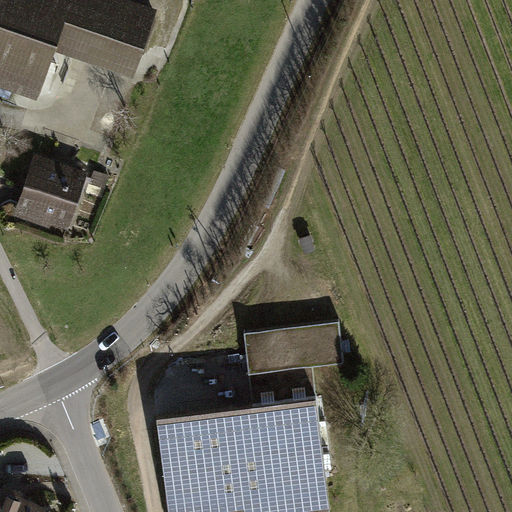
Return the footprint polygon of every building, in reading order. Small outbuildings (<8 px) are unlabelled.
[(158,7),(136,0),(0,0),(0,82),(38,96),(56,46),(135,74),(158,7)] [(89,169),(36,151),(16,208),(69,226),(89,169)] [(338,320),(245,332),(252,388),(314,380),(312,362),(343,359),(338,320)] [(315,395),(155,414),(167,511),(242,511),(243,511),(242,511),(297,511),(329,508),(315,395)] [(0,511),(54,511),(52,505),(0,483),(0,511)]
